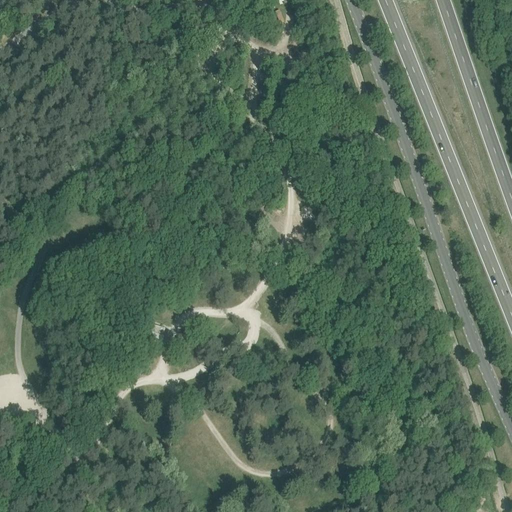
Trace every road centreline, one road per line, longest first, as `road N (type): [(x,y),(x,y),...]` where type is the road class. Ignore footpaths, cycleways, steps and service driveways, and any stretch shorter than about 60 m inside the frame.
road 1 (tertiary): [(511,434),(463,323),(348,0)]
road 2 (track): [(195,5),(222,36),(212,77),(271,138),(294,199),(273,270),(237,314)]
road 3 (trunk): [(387,0),(511,314)]
road 4 (trunk): [(511,188),(447,0)]
